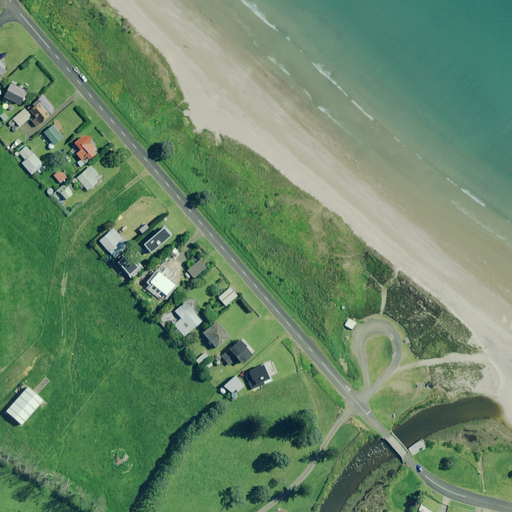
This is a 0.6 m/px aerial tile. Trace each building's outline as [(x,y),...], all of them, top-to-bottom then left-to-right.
[(25,94),(9,85),(2,96),(19,105),(25,94)] [(51,115),(39,98),(26,108),(34,118),(31,121),(35,127),(51,115)] [(31,117),(24,109),(13,120),(19,127),(31,117)] [(57,121),(52,126),(43,134),(54,146),(63,138),(61,136),(63,128),(57,121)] [(84,165),(81,161),(86,158),(88,160),(95,154),(92,151),(96,148),(97,147),(93,141),(91,142),(85,135),(74,143),(80,151),(76,154),(80,160),(76,163),(80,168),(84,165)] [(42,165),(25,146),(19,153),(25,160),(21,164),(32,175),(42,165)] [(98,175),(90,166),(76,178),(87,191),(97,182),(94,178),(98,175)] [(66,178),(61,172),(55,177),(60,183),(66,178)] [(71,185),(67,188),(64,185),(52,194),(57,201),(63,197),(65,200),(72,194),(71,193),(75,190),(71,185)] [(171,235),(164,227),(143,245),(150,253),(171,235)] [(127,245),(113,229),(99,241),(112,257),(127,245)] [(143,269),(129,252),(117,263),(131,279),(143,269)] [(169,294),(151,272),(142,279),(160,302),(169,294)] [(236,296),(229,288),(218,298),(225,306),(236,296)] [(176,317),(171,322),(184,337),(203,320),(197,314),(186,301),(172,313),(176,317)] [(355,324),(349,320),(345,327),(352,330),(355,324)] [(229,337),(215,322),(202,333),(209,341),(207,343),(214,351),(229,337)] [(255,352),(241,338),(221,357),(229,366),(237,359),(242,364),(255,352)] [(209,358),(204,352),(195,361),(200,367),(209,358)] [(273,381),(267,367),(264,368),(263,365),(262,366),(248,372),(250,375),(246,377),(252,390),(273,381)] [(243,387),(235,377),(224,387),(230,394),(235,390),(237,392),(243,387)] [(42,401),(27,388),(6,412),(21,425),(42,401)]
